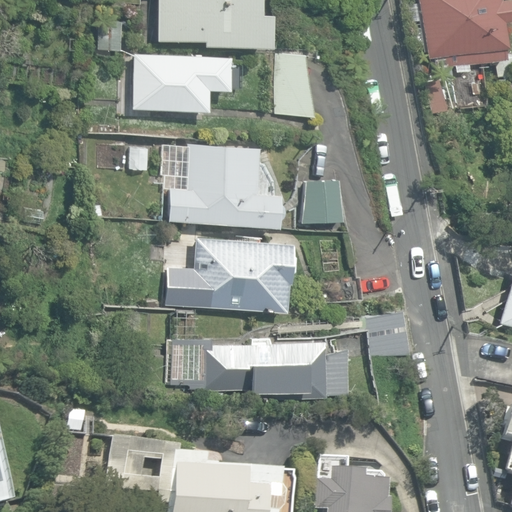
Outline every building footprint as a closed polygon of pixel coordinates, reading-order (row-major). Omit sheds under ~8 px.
[(202,44),(266,45),(266,12),(256,12),(256,0),(154,0),(154,39),(202,39),(202,44)] [(447,52),(449,64),(498,56),(496,45),(500,44),(495,17),(502,16),(499,0),(414,0),(425,57),(447,52)] [(94,48),(117,49),(119,20),(95,20),(94,48)] [(129,106),(204,109),(205,88),(226,89),(227,55),(131,52),(129,106)] [(491,57),(500,100),(511,97),(511,65),(509,53),(491,57)] [(273,112),(311,113),(303,55),(275,54),(273,112)] [(421,82),(430,113),(443,109),(434,78),(421,82)] [(165,219),(272,225),(273,216),(274,215),(275,214),(275,213),(276,213),(276,212),(276,211),(276,210),(277,209),(277,208),(276,207),(276,206),(276,205),(276,204),(275,204),(275,203),(274,203),(274,202),(274,201),(274,191),(252,190),(254,145),(184,142),(181,186),(172,185),(167,185),(166,200),(165,219)] [(127,167),(144,168),(145,147),(128,146),(127,167)] [(302,179),(298,221),(335,220),(333,177),(302,179)] [(85,205),(87,215),(99,213),(97,202),(85,205)] [(22,220),(37,222),(39,210),(23,208),(22,220)] [(189,303),(281,309),(283,281),(285,281),(286,270),(288,268),(289,254),(287,251),(287,241),(192,235),(189,287),(183,287),(182,300),(188,300),(189,303)] [(511,257),(497,321),(511,324),(511,257)] [(317,280),(320,302),(358,297),(355,274),(317,280)] [(358,316),(368,357),(407,353),(398,311),(358,316)] [(246,388),(247,398),(320,394),(345,394),(343,346),(323,354),(323,358),(319,358),(318,338),(208,343),(208,336),(162,338),(165,384),(185,384),(186,389),(200,388),(200,390),(246,388)] [(113,364),(115,382),(132,380),(130,362),(113,364)] [(511,492),(508,507),(511,508),(511,404),(506,402),(496,436),(511,440),(502,470),(511,473),(511,492)] [(285,511),(289,482),(286,479),(287,474),(200,464),(201,455),(174,452),(175,446),(108,439),(103,487),(155,492),(154,503),(165,504),(164,511),(285,511)] [(323,482),(310,481),(307,511),(312,511),(381,511),(383,499),(379,498),(380,480),(357,478),(358,471),(324,468),(323,482)]
